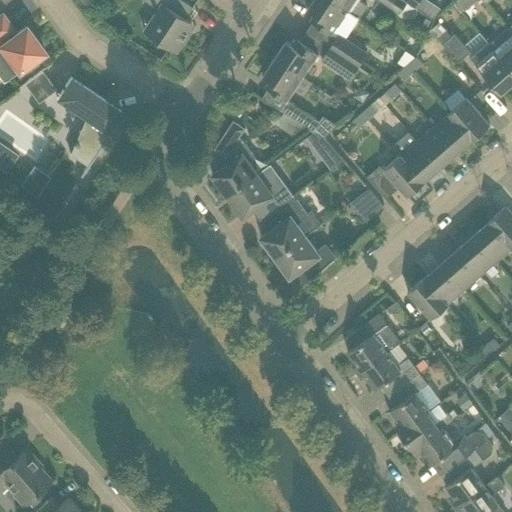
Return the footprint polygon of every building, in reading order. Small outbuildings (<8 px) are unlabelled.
[(145,0),(158,9),(144,30),(177,52),(189,35),(195,25),(191,22),(185,19),(193,7),(181,0),(145,0)] [(347,10),(331,0),(313,0),(307,9),(314,14),(310,20),(331,34),(347,10)] [(331,0),(347,10),(359,18),(367,6),(358,0),(331,0)] [(381,0),(383,1),(387,4),(400,13),(407,2),(406,2),(403,0),(381,0)] [(429,0),(403,0),(415,8),(416,7),(433,18),(440,7),(429,0)] [(457,0),(454,3),(460,11),(470,3),(473,0),(457,0)] [(425,18),(420,28),(428,31),(432,22),(425,18)] [(0,74),(5,81),(18,72),(44,53),(25,26),(12,36),(0,19),(0,74)] [(430,30),(436,38),(446,30),(439,22),(430,30)] [(487,42),(511,70),(511,32),(508,28),(489,43),(487,42)] [(338,33),(329,47),(358,66),(367,52),(338,33)] [(442,44),(458,62),(469,51),(454,34),(442,44)] [(286,41),(274,58),(302,77),(318,53),(314,50),(297,39),(293,45),(286,41)] [(511,83),(511,70),(487,42),(470,57),(501,94),(511,83)] [(358,66),(329,47),(321,60),(349,79),(358,66)] [(417,56),(408,65),(413,71),(423,63),(417,56)] [(302,77),(274,58),(263,76),(269,80),(265,87),(286,101),(302,77)] [(413,71),(408,65),(398,73),(404,80),(413,71)] [(23,83),(37,102),(55,89),(41,70),(23,83)] [(85,118),(69,154),(87,165),(88,166),(89,165),(121,117),(117,115),(120,111),(105,101),(70,77),(59,94),(56,98),(85,118)] [(395,83),(386,92),(391,98),(401,90),(395,83)] [(466,97),(449,112),(473,139),(490,125),(466,97)] [(319,121),(290,102),(283,112),(314,132),(324,136),(337,124),(323,115),(319,121)] [(372,103),(363,112),(368,118),(378,110),(372,103)] [(242,109),(237,116),(244,121),(249,113),(242,109)] [(368,118),(363,112),(353,120),(359,127),(368,118)] [(449,113),(433,127),(456,153),(472,139),(472,140),(473,139),(449,112),(449,113)] [(212,174),(227,196),(257,173),(249,162),(256,157),(243,139),(239,137),(245,128),(233,120),(214,149),(226,157),(224,160),(226,163),(212,174)] [(433,127),(417,141),(440,167),(456,153),(433,127)] [(314,132),(307,137),(321,156),(334,147),(324,136),(314,132)] [(401,154),(400,155),(424,182),(425,181),(424,181),(440,167),(417,141),(401,155),(401,154)] [(424,182),(400,155),(383,169),(407,196),(424,182)] [(261,222),(265,218),(265,217),(287,201),(279,189),(273,194),(257,173),(227,196),(243,217),(253,210),(261,222)] [(27,175),(21,184),(36,196),(43,186),(27,175)] [(349,203),(366,221),(384,205),(369,188),(349,203)] [(261,236),(275,257),(305,235),(321,224),(311,210),(306,213),(294,196),(287,201),(265,217),(265,218),(272,228),(261,236)] [(511,212),(506,206),(489,220),(511,246),(511,212)] [(489,222),(473,235),(496,261),(511,247),(511,246),(489,220),(488,221),(489,222)] [(305,235),(275,257),(290,277),(297,271),(299,275),(303,272),(310,281),(334,260),(323,248),(318,252),(305,235)] [(473,235),(457,249),(480,275),(496,261),(473,235)] [(457,249),(440,264),(463,290),(480,275),(457,249)] [(425,276),(424,277),(447,305),(448,304),(448,303),(463,290),(440,264),(425,277),(425,276)] [(447,305),(424,277),(407,292),(431,319),(447,305)] [(396,301),(387,308),(390,312),(398,312),(402,309),(396,301)] [(352,368),(357,374),(387,351),(398,344),(384,325),(376,315),(347,337),(354,347),(347,351),(357,365),(352,368)] [(494,338),(484,346),(490,353),(500,345),(494,338)] [(381,385),(388,395),(419,373),(411,362),(398,344),(387,351),(357,374),(361,379),(365,376),(375,389),(381,385)] [(490,353),(484,346),(475,355),(480,361),(490,353)] [(434,373),(440,374),(446,370),(439,361),(431,367),(434,373)] [(395,426),(399,432),(427,411),(427,412),(430,410),(417,392),(428,384),(420,373),(419,373),(388,395),(396,405),(390,410),(400,423),(395,426)] [(466,395),(457,401),(464,411),(473,405),(472,404),(466,395)] [(399,432),(412,449),(442,427),(453,419),(447,412),(434,421),(427,412),(427,411),(399,432)] [(435,462),(442,472),(467,454),(488,438),(484,432),(477,430),(467,437),(464,432),(452,441),(442,427),(412,449),(416,455),(420,451),(430,465),(435,462)] [(450,501),(454,507),(485,485),(484,485),(471,466),(474,464),(491,452),(492,443),(488,438),(467,454),(442,472),(450,482),(445,485),(454,498),(450,501)] [(50,480),(38,466),(40,465),(24,447),(15,455),(3,441),(0,444),(0,488),(1,489),(6,485),(22,504),(27,500),(34,494),(35,493),(50,480)] [(485,485),(454,507),(457,511),(460,511),(463,510),(464,511),(504,511),(491,494),(504,485),(497,476),(484,485),(485,485)] [(34,494),(27,500),(35,510),(36,509),(42,503),(34,494)] [(80,511),(68,497),(59,505),(51,496),(42,503),(36,509),(35,510),(32,511),(80,511)]
